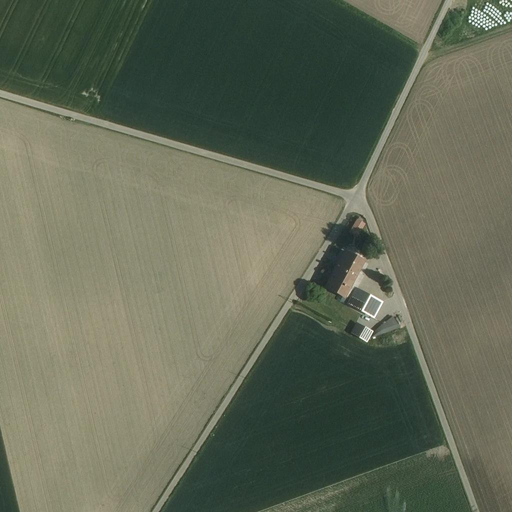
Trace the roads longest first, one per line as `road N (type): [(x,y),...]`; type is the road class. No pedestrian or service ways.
road 1 (residential): [(155,511),(355,198)]
road 2 (unclassified): [(0,94),(355,198)]
road 3 (unclassified): [(355,198),(475,511)]
road 4 (unclassified): [(355,198),(448,0)]
